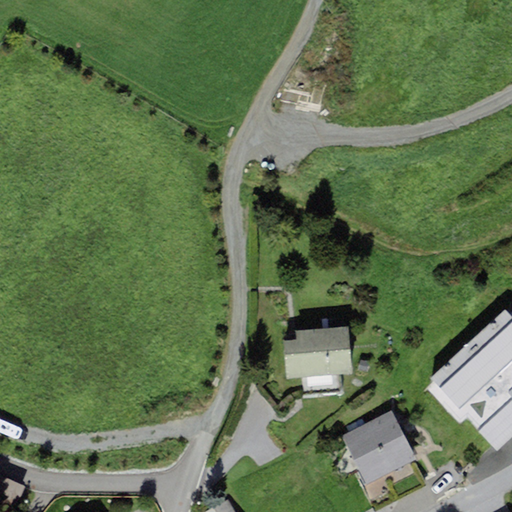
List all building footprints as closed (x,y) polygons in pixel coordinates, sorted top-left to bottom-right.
[(511,306),(506,313),(501,307),(428,375),(434,381),(426,388),(458,422),(466,416),(494,446),(511,429),(511,306)] [(299,330),(295,330),(295,339),(284,340),(286,377),(302,376),(303,395),(343,393),(342,372),(349,372),(346,327),(299,330)] [(390,409),(340,434),(364,482),(414,457),(399,428),(390,409)] [(0,505),(11,510),(22,486),(0,476),(0,505)] [(235,511),(229,499),(203,511),(235,511)]
